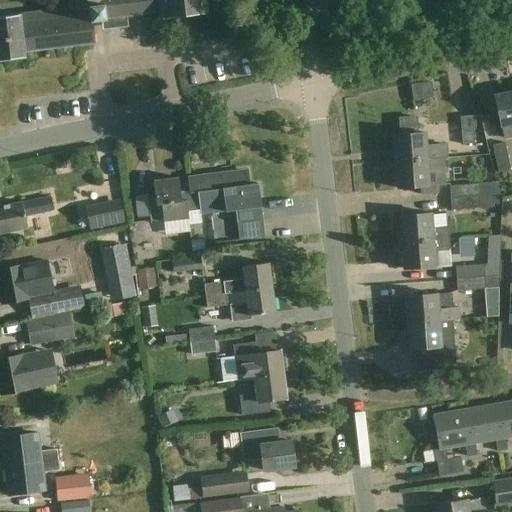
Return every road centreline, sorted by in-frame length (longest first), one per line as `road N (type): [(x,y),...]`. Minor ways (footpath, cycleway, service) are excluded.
road 1 (residential): [(366,511),(311,82)]
road 2 (unclassified): [(0,146),(311,82)]
road 3 (unclassified): [(311,82),(511,40)]
